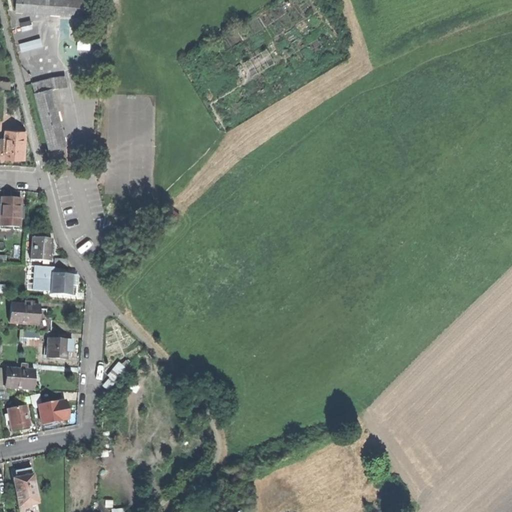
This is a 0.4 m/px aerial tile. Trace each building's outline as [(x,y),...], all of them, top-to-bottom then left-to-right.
[(15,0),(15,12),(95,17),(96,0),(15,0)] [(30,21),(20,23),(22,30),(32,28),(30,21)] [(22,58),(39,54),(32,29),(16,34),(22,58)] [(81,48),(93,48),(93,37),(81,37),(81,48)] [(49,150),(66,146),(51,88),(66,87),(65,77),(53,78),(32,83),(34,93),(33,93),(49,150)] [(0,88),(10,89),(10,80),(0,80),(0,88)] [(14,158),(23,159),(24,131),(5,130),(4,158),(14,158)] [(22,218),(23,206),(19,206),(20,199),(10,198),(0,198),(0,204),(0,225),(18,226),(19,218),(22,218)] [(29,258),(49,260),(50,247),(50,238),(30,237),(29,258)] [(56,267),(64,267),(64,259),(53,258),(53,267),(56,267)] [(36,289),(36,265),(27,265),(27,289),(36,289)] [(76,279),(76,274),(69,274),(69,267),(64,267),(56,267),(56,273),(45,273),(44,284),(50,284),(50,293),(69,294),(70,284),(76,284),(76,279)] [(49,331),(49,324),(50,317),(44,317),(45,309),(37,308),(37,305),(32,304),(32,301),(24,301),(24,304),(10,303),(6,303),(5,318),(9,318),(9,323),(36,324),(36,331),(49,331)] [(27,345),(38,345),(38,333),(24,333),(23,339),(27,339),(27,345)] [(46,358),(66,359),(66,349),(72,349),(72,344),(72,339),(47,338),(46,358)] [(117,361),(107,373),(115,380),(125,368),(117,361)] [(4,387),(32,389),(33,379),(34,370),(25,370),(26,367),(20,366),(20,369),(5,368),(4,387)] [(3,391),(0,390),(0,400),(8,399),(8,396),(3,391)] [(38,404),(40,404),(38,394),(29,396),(31,406),(38,404)] [(64,409),(62,400),(40,404),(38,404),(42,424),(52,422),(61,420),(60,418),(65,417),(64,409)] [(6,424),(9,424),(10,430),(21,428),(29,426),(25,405),(7,409),(8,415),(4,415),(6,424)] [(12,477),(31,473),(30,467),(19,469),(10,470),(12,477)] [(12,477),(17,507),(37,503),(31,473),(12,477)] [(38,511),(37,503),(17,507),(18,511),(38,511)]
